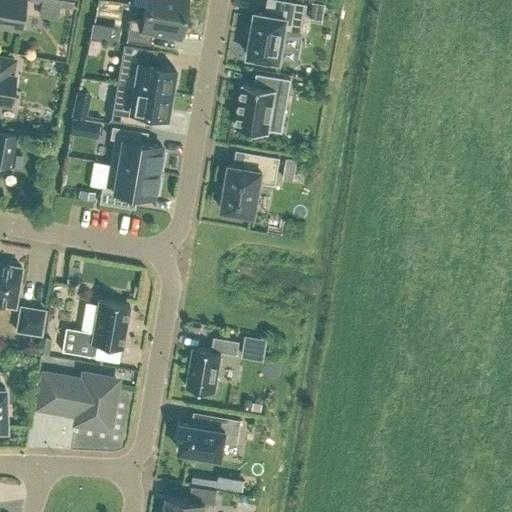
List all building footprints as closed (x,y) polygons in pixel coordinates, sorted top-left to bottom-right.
[(0,0),(0,25),(19,29),(23,0),(0,0)] [(35,0),(40,1),(37,15),(56,18),(58,5),(71,7),(72,0),(35,0)] [(144,0),(144,5),(183,12),(185,0),(144,0)] [(255,8),(250,49),(286,56),(291,30),(306,31),(311,3),(291,0),(284,0),(282,13),(255,8)] [(312,0),(309,19),(322,21),(325,2),(312,0)] [(179,35),(183,12),(144,5),(141,19),(129,16),(125,38),(149,42),(151,31),(179,35)] [(122,42),(116,81),(170,91),(170,87),(174,88),(176,71),(173,70),(174,66),(153,63),(147,61),(150,47),(122,42)] [(0,102),(9,104),(14,74),(11,74),(14,58),(0,55),(0,102)] [(291,77),(257,71),(255,83),(243,81),(236,126),(267,131),(272,104),(286,107),(291,77)] [(110,118),(144,124),(146,112),(152,113),(166,115),(170,91),(116,81),(110,118)] [(73,103),(71,115),(85,118),(85,113),(87,106),(73,103)] [(99,121),(90,119),(88,130),(97,131),(99,121)] [(113,137),(109,161),(157,169),(157,166),(161,166),(164,149),(160,148),(161,143),(140,140),(142,128),(111,123),(109,136),(113,137)] [(0,163),(10,165),(16,133),(0,130),(0,163)] [(229,162),(222,208),(231,210),(231,212),(243,214),(244,212),(254,213),(259,180),(274,182),(279,155),(244,150),(242,164),(229,162)] [(157,169),(109,161),(104,186),(100,185),(98,200),(129,206),(132,191),(152,194),(153,191),(157,192),(160,174),(156,173),(157,169)] [(0,301),(14,304),(21,265),(0,261),(0,301)] [(53,348),(60,349),(94,355),(96,342),(121,346),(129,303),(97,298),(92,330),(64,325),(57,324),(53,347),(53,348)] [(19,304),(15,329),(40,333),(44,308),(19,304)] [(193,345),(186,384),(215,389),(221,350),(237,352),(239,339),(214,334),(212,348),(193,345)] [(50,337),(43,336),(41,351),(47,353),(50,337)] [(43,371),(37,405),(76,412),(74,421),(108,427),(108,423),(111,421),(112,417),(112,412),(111,409),(116,378),(83,372),(82,378),(43,371)] [(240,418),(212,413),(210,425),(177,420),(174,436),(178,437),(176,448),(221,456),(224,438),(236,440),(240,418)] [(218,474),(216,486),(229,488),(232,475),(218,473),(218,474)] [(212,511),(217,487),(192,483),(189,498),(167,494),(164,511),(212,511)]
